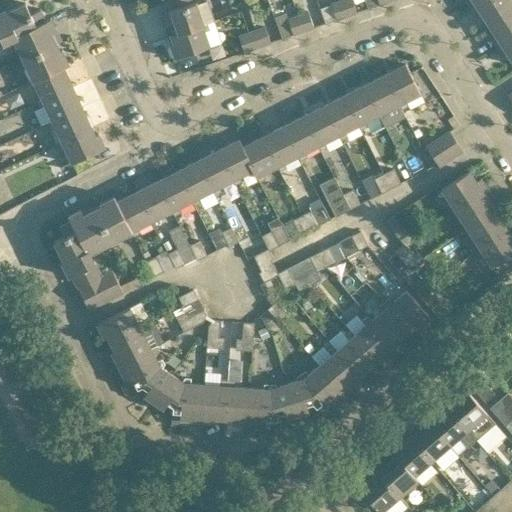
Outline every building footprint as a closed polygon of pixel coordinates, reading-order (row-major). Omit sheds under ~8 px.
[(168,37),(171,35),(208,23),(215,20),(208,0),(199,0),(196,1),(170,10),(159,14),(168,37)] [(166,0),(170,10),(196,1),(195,0),(166,0)] [(347,16),(341,0),(331,4),(337,19),(347,16)] [(352,0),(341,0),(347,16),(357,12),(352,0)] [(466,0),(472,9),(486,0),(466,0)] [(482,15),(489,25),(511,10),(511,0),(486,0),(472,9),(478,18),(482,15)] [(13,36),(22,56),(56,41),(52,32),(57,29),(51,17),(46,19),(41,8),(31,13),(26,2),(6,11),(5,9),(0,10),(0,42),(5,41),(4,40),(13,36)] [(491,38),(497,47),(511,37),(511,10),(489,25),(495,35),(491,38)] [(308,11),(299,15),(304,31),(314,28),(308,11)] [(304,31),(299,15),(288,19),(293,35),(304,31)] [(208,23),(171,35),(174,42),(170,44),(175,58),(210,46),(205,31),(210,29),(208,23)] [(255,30),(260,46),(271,42),(265,26),(255,30)] [(238,36),(244,52),(254,48),(249,32),(238,36)] [(511,37),(497,47),(503,56),(507,53),(511,60),(511,37)] [(22,56),(33,78),(33,80),(63,66),(69,63),(62,48),(60,49),(56,41),(22,56)] [(406,63),(385,74),(400,103),(402,108),(408,105),(406,101),(421,93),(406,63)] [(33,78),(27,81),(28,82),(31,88),(36,85),(42,99),(43,100),(73,86),(63,66),(33,80),(33,78)] [(385,74),(364,84),(380,114),(382,119),(388,116),(385,111),(400,103),(385,74)] [(364,84),(344,94),(359,124),(362,129),(367,126),(365,121),(380,114),(364,84)] [(42,99),(37,102),(38,103),(40,108),(46,106),(52,120),(52,121),(82,107),(73,86),(43,100),(42,99)] [(344,94),(324,105),(339,135),(342,139),(347,136),(345,132),(359,124),(344,94)] [(324,105),(304,115),(319,145),(321,150),(327,147),(324,142),(339,135),(324,105)] [(52,120),(47,122),(47,123),(50,129),(55,127),(62,141),(92,127),(82,107),(52,121),(52,120)] [(460,124),(454,113),(447,117),(454,128),(460,124)] [(304,115),(283,125),(299,155),(297,156),(300,161),(301,160),(306,158),(304,153),(318,146),(319,145),(304,115)] [(283,125),(263,136),(278,165),(281,171),(287,168),(284,163),(299,155),(283,125)] [(62,141),(56,143),(57,144),(59,150),(65,147),(72,162),(95,151),(105,147),(98,133),(95,134),(92,127),(62,141)] [(419,128),(413,131),(417,137),(422,135),(419,128)] [(450,131),(450,130),(426,145),(433,156),(456,140),(450,131)] [(263,136),(243,146),(260,181),(266,178),(263,173),(278,165),(263,136)] [(239,139),(219,149),(234,179),(236,184),(243,181),(240,176),(254,169),(243,146),(239,139)] [(463,151),(456,140),(433,156),(438,164),(439,166),(463,151)] [(219,149),(198,160),(213,189),(216,194),(223,191),(220,186),(234,179),(219,149)] [(198,160),(178,170),(192,200),(193,199),(195,205),(202,201),(199,196),(213,189),(198,160)] [(393,168),(384,173),(392,188),(401,183),(393,168)] [(178,170),(157,181),(172,210),(175,215),(182,212),(179,206),(192,200),(178,170)] [(445,205),(449,211),(486,187),(481,178),(476,181),(469,170),(441,188),(450,202),(445,205)] [(392,188),(384,173),(373,178),(381,193),(392,188)] [(351,208),(344,194),(343,194),(334,177),(319,184),(335,216),(351,208)] [(157,181),(136,191),(151,221),(152,220),(155,225),(161,222),(159,217),(172,210),(157,181)] [(458,214),(466,227),(495,209),(488,199),(492,196),(486,187),(449,211),(452,217),(458,214)] [(352,189),(344,194),(351,208),(360,204),(352,189)] [(118,201),(116,202),(130,231),(131,231),(134,236),(140,233),(138,228),(139,227),(151,221),(136,191),(118,201)] [(130,231),(113,196),(100,203),(102,206),(84,214),(81,209),(68,215),(71,220),(60,226),(65,235),(54,241),(64,260),(62,261),(69,275),(72,274),(89,309),(123,292),(112,270),(102,275),(90,252),(130,231)] [(322,204),(311,210),(319,224),(330,219),(322,204)] [(470,244),(474,250),(511,225),(505,216),(501,219),(495,209),(466,227),(475,241),(470,244)] [(311,210),(303,214),(310,229),(319,224),(311,210)] [(310,229),(303,214),(292,220),(300,235),(310,229)] [(385,222),(404,245),(406,247),(412,243),(415,240),(394,215),(385,222)] [(277,216),(267,222),(271,230),(279,245),(289,239),(277,216)] [(178,248),(168,253),(174,265),(176,267),(185,262),(196,257),(189,245),(179,225),(169,231),(178,248)] [(511,226),(511,225),(474,250),(477,256),(483,252),(491,266),(511,252),(511,226)] [(221,231),(228,244),(229,246),(239,241),(231,226),(221,231)] [(228,244),(221,231),(219,227),(209,232),(218,249),(228,244)] [(271,230),(262,235),(268,247),(269,247),(270,250),(279,245),(271,230)] [(361,230),(340,241),(347,255),(368,245),(361,230)] [(189,245),(196,257),(197,259),(207,254),(199,239),(189,245)] [(404,245),(396,252),(397,253),(409,268),(409,269),(424,258),(412,243),(406,247),(404,245)] [(329,246),(316,253),(323,267),(337,260),(329,246)] [(268,247),(254,255),(259,265),(271,259),(273,257),(269,250),(270,250),(269,247),(268,247)] [(166,250),(156,255),(164,270),(174,265),(168,253),(166,250)] [(323,267),(316,253),(310,256),(317,270),(323,267)] [(146,260),(151,270),(154,275),(164,270),(156,255),(146,260)] [(310,256),(288,267),(295,282),(317,270),(310,256)] [(264,282),(278,274),(278,272),(274,264),(259,271),(264,282)] [(278,272),(278,274),(285,287),(295,282),(288,267),(278,272)] [(416,291),(423,300),(436,289),(429,281),(416,291)] [(193,288),(182,294),(178,296),(183,306),(198,298),(193,288)] [(390,295),(384,301),(409,331),(416,325),(419,327),(430,317),(406,289),(394,300),(390,295)] [(436,289),(423,300),(430,308),(443,297),(436,289)] [(198,298),(183,306),(186,312),(189,317),(204,309),(198,298)] [(276,301),(267,308),(278,321),(287,313),(276,301)] [(368,315),(366,317),(391,346),(409,331),(384,301),(380,305),(383,309),(372,319),(368,315)] [(131,307),(97,323),(104,337),(108,335),(112,344),(148,327),(144,318),(148,317),(148,316),(141,302),(131,307)] [(207,316),(204,309),(189,317),(186,312),(176,317),(184,332),(203,322),(207,316)] [(351,330),(347,332),(373,362),(391,346),(366,317),(362,320),(366,324),(354,334),(351,330)] [(212,319),(209,324),(207,347),(223,348),(224,337),(219,336),(220,320),(212,319)] [(251,322),(243,321),(242,338),(237,338),(236,349),(252,350),(254,328),(251,322)] [(115,350),(112,352),(113,353),(120,368),(154,352),(145,334),(150,332),(148,327),(112,344),(115,350)] [(265,327),(258,330),(262,339),(269,336),(265,327)] [(333,345),(330,347),(355,378),(373,362),(347,332),(345,335),(349,339),(337,349),(333,345)] [(331,354),(315,368),(342,400),(343,400),(339,395),(354,383),(352,380),(355,378),(330,347),(328,350),(331,354)] [(197,420),(198,420),(201,383),(185,382),(160,365),(154,352),(120,368),(120,369),(116,371),(126,394),(143,386),(156,395),(153,401),(154,402),(158,397),(172,406),(171,423),(196,425),(197,420)] [(474,389),(484,380),(473,368),(466,359),(456,368),(463,377),(474,389)] [(253,387),(251,424),(252,424),(252,430),(277,432),(278,414),(294,409),(296,415),(298,414),(296,408),(313,403),(324,416),(342,400),(315,368),(303,378),(271,389),(253,387)] [(216,418),(225,418),(228,379),(221,379),(220,385),(201,383),(198,420),(216,421),(216,418)] [(233,422),(251,424),(253,387),(235,386),(235,380),(228,379),(225,418),(233,419),(233,422)] [(484,380),(474,389),(485,402),(495,394),(484,380)] [(465,388),(447,404),(476,438),(495,422),(465,388)] [(506,425),(511,419),(511,395),(508,391),(490,406),(506,425)] [(447,404),(429,420),(450,445),(460,437),(467,446),(476,438),(447,404)] [(429,420),(410,435),(432,461),(450,445),(429,420)] [(410,435),(392,451),(418,481),(418,480),(414,476),(432,461),(410,435)] [(395,456),(378,471),(399,496),(418,481),(392,451),(395,456)] [(399,496),(378,471),(359,487),(380,511),(379,511),(400,511),(408,506),(399,496)] [(492,479),(484,485),(490,492),(497,485),(492,479)] [(511,479),(500,489),(511,502),(511,479)] [(511,502),(500,489),(493,495),(507,511),(508,511),(511,509),(511,502)] [(507,511),(493,495),(475,511),(507,511)]
